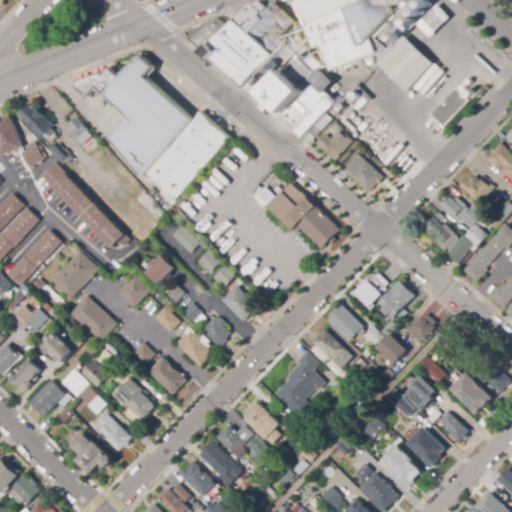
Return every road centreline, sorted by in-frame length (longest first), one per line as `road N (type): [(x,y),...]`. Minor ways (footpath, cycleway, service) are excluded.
road 1 (residential): [(511,88),(105,511)]
road 2 (residential): [(112,0),(511,344)]
road 3 (tertiary): [(201,0),(0,82)]
road 4 (residential): [(0,411),(101,511)]
